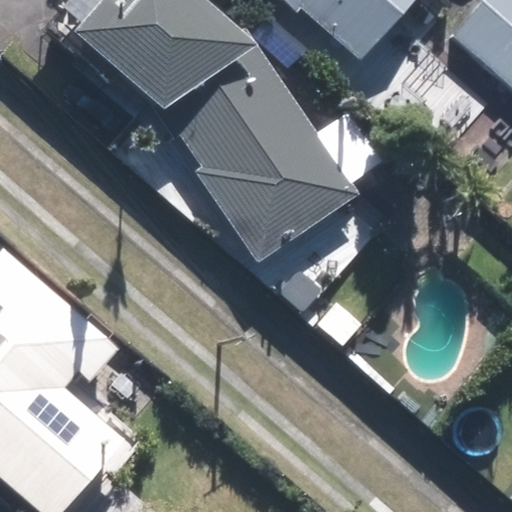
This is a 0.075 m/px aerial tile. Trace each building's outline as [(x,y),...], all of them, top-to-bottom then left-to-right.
[(167,178),(230,266),(328,198),(324,189),(361,163),(328,114),(289,140),(215,34),(203,42),(155,0),(67,0),(31,39),(119,118),(125,112),(146,142),(152,139),(175,172),(167,178)] [(272,12),(332,64),(387,0),(249,0),(270,17),(272,12)] [(511,0),(468,0),(434,39),(511,109),(511,0)] [(0,473),(45,511),(71,511),(142,421),(97,384),(127,347),(11,248),(0,260),(0,473)] [(299,328),(322,349),(340,330),(317,308),(299,328)] [(484,422),(459,396),(422,433),(448,458),(484,422)]
